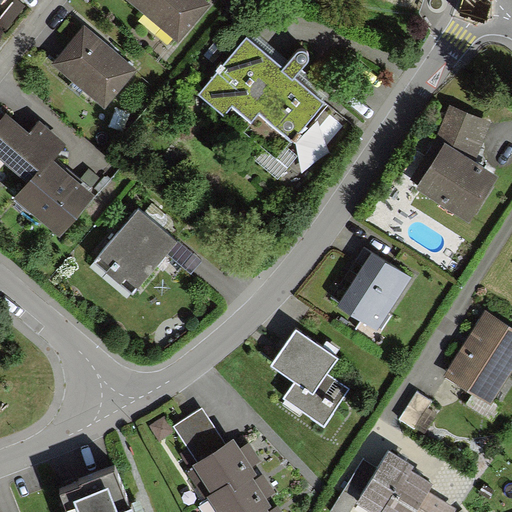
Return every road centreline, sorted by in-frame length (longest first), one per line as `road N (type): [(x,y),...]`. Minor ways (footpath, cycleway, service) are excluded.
road 1 (residential): [(491,2),(270,295),(173,378),(115,411)]
road 2 (residential): [(115,411),(69,340),(0,281)]
road 3 (residential): [(115,411),(0,463)]
